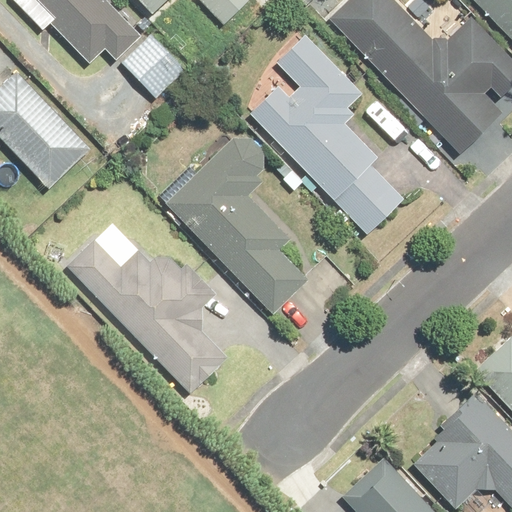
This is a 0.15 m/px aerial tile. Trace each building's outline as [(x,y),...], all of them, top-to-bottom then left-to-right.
[(136,40),(98,0),(26,0),(87,62),(103,46),(116,59),(136,40)] [(134,0),(152,18),(170,0),(134,0)] [(257,0),(199,0),(230,29),(257,0)] [(484,104),(500,90),(509,100),(511,97),(511,58),(473,17),(437,51),(389,0),(341,0),(329,12),(466,160),(504,125),(484,104)] [(511,0),(479,0),(511,33),(511,0)] [(271,89),(242,118),(359,234),(384,209),(385,209),(404,190),(333,119),(361,92),(303,35),(270,67),(298,94),(287,105),(271,89)] [(186,71),(147,36),(118,68),(156,102),(186,71)] [(85,149),(19,83),(0,102),(0,141),(47,188),(85,149)] [(194,243),(199,239),(271,320),(318,277),(246,196),(266,177),(233,143),(162,208),(194,243)] [(96,244),(68,270),(193,400),(232,363),(191,320),(212,301),(176,263),(170,268),(159,257),(150,265),(140,255),(122,272),(96,244)] [(511,349),(477,383),(511,418),(511,349)] [(511,511),(511,438),(505,431),(473,400),(437,437),(441,441),(412,470),(454,511),(459,511),(485,486),(511,511)] [(345,506),(351,511),(431,511),(386,466),(345,506)]
